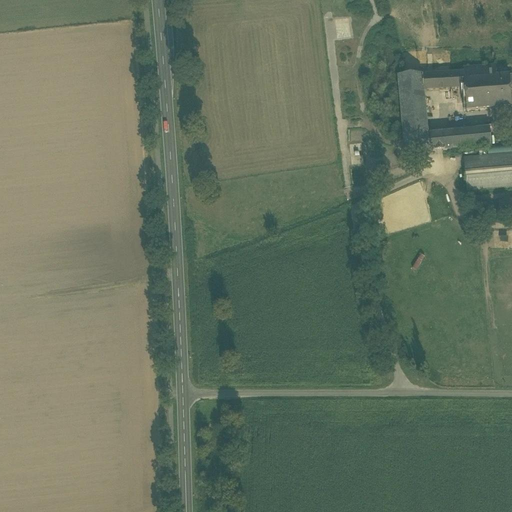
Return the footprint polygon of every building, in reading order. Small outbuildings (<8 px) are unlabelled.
[(498,64),(490,65),(494,108),(511,106),(511,73),(499,75),(498,64)] [(470,110),(494,108),(490,65),(466,68),(466,71),(468,87),(470,110)] [(466,71),(440,73),(442,90),(468,87),(466,71)] [(440,73),(425,75),(427,91),(442,90),(440,73)] [(409,155),(437,152),(435,134),(431,134),(427,91),(425,75),(401,77),(409,155)] [(492,128),(463,131),(465,150),(494,147),(492,128)] [(448,151),(465,150),(463,131),(446,133),(448,151)] [(437,152),(448,151),(446,133),(435,134),(437,152)] [(487,148),(488,157),(511,154),(511,150),(511,146),(487,148)] [(464,159),(467,192),(511,187),(511,154),(488,157),(464,159)] [(511,200),(499,202),(500,218),(511,217),(511,200)] [(125,243),(98,246),(99,256),(126,253),(125,243)] [(420,255),(412,269),(417,271),(425,258),(420,255)] [(99,285),(128,281),(127,272),(98,276),(99,285)]
